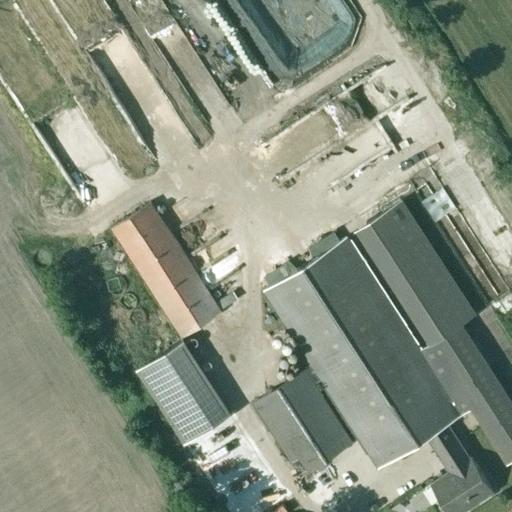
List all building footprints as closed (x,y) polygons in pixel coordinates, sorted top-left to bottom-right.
[(336,7),(332,0),(320,0),(326,12),(336,7)] [(190,149),(105,2),(68,24),(101,80),(108,76),(160,166),(190,149)] [(167,8),(142,26),(152,40),(156,37),(170,56),(184,46),(170,27),(177,22),(167,8)] [(413,54),(418,45),(403,37),(398,46),(413,54)] [(111,224),(181,334),(221,308),(150,199),(111,224)] [(346,233),(263,287),(311,361),(252,399),(300,474),(352,440),(313,382),(320,377),(378,465),(427,433),(441,455),(442,454),(450,466),(430,480),(450,511),(458,511),(493,489),(470,454),(468,455),(447,421),(471,405),(507,460),(511,456),(511,400),(460,321),(419,347),(346,233)] [(231,411),(183,337),(136,367),(184,441),(231,411)]
